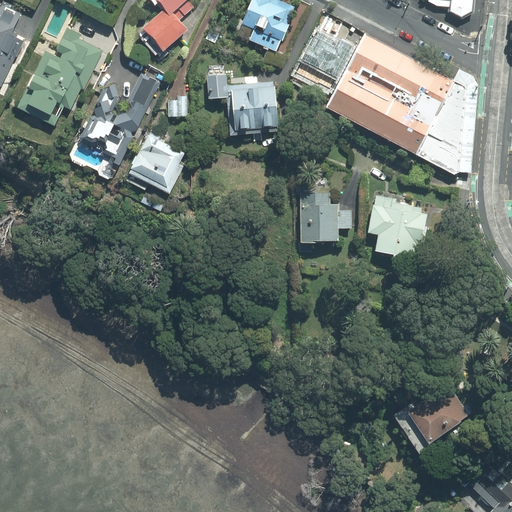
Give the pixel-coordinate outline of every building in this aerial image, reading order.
[(155,0),(162,8),(142,25),(161,47),(185,26),(171,10),(182,0),(155,0)] [(275,46),(292,7),(276,0),(249,0),(237,29),(275,46)] [(0,85),(33,19),(0,3),(0,85)] [(63,128),(101,52),(56,29),(18,106),(63,128)] [(362,30),(320,103),(402,150),(444,76),(362,30)] [(314,78),(329,45),(314,38),(299,71),(314,78)] [(207,97),(224,96),(223,72),(206,72),(207,97)] [(444,76),(402,150),(423,163),(450,175),(461,85),(444,76)] [(275,129),(271,88),(227,92),(232,134),(275,129)] [(107,93),(85,140),(120,156),(142,109),(107,93)] [(185,113),(185,96),(167,95),(167,113),(185,113)] [(162,188),(180,154),(146,137),(129,170),(162,188)] [(163,203),(142,194),(138,205),(159,214),(163,203)] [(333,240),(336,205),(299,202),(296,237),(333,240)] [(418,257),(425,208),(378,202),(371,250),(418,257)] [(446,381),(403,409),(423,439),(466,411),(446,381)] [(511,511),(511,483),(481,511),(511,511)]
